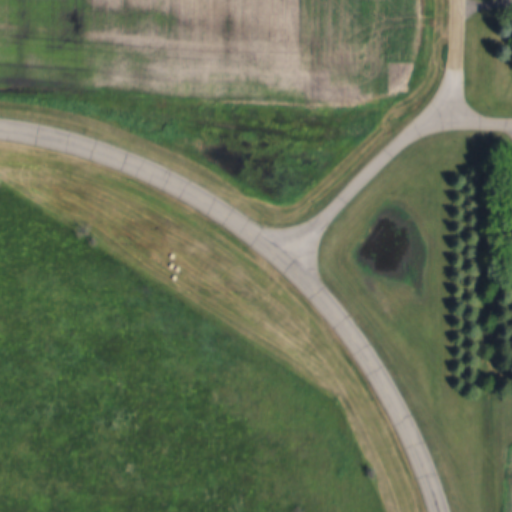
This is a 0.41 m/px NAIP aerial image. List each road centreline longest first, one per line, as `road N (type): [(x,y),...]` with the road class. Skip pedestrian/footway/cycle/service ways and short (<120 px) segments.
road 1 (tertiary): [(430,461),(332,298),(270,242),(128,160),(0,128)]
road 2 (residential): [(461,119),(432,123),(395,147),(286,256)]
